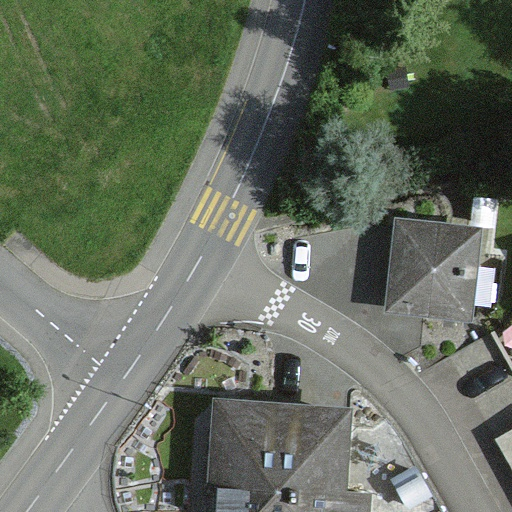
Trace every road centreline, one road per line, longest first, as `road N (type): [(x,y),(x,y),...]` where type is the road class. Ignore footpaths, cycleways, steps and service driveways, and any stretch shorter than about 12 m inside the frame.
road 1 (residential): [(197,260),(372,367),(409,408),(474,511)]
road 2 (unclassified): [(305,0),(288,63),(225,214),(197,260)]
road 3 (residential): [(119,384),(0,284)]
road 4 (unclassified): [(197,260),(119,384)]
